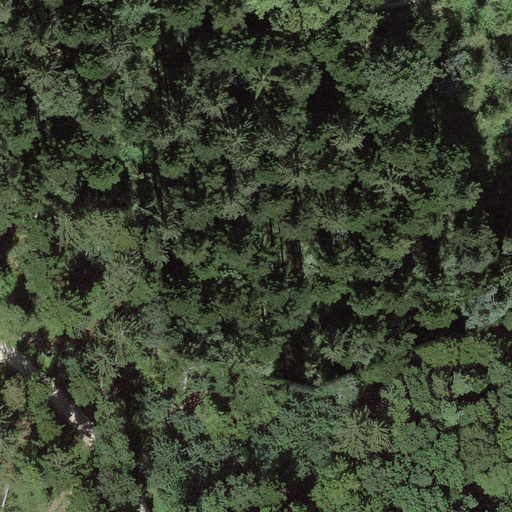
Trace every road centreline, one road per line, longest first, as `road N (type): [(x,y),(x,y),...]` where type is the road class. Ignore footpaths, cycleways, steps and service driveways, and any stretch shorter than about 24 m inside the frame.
road 1 (track): [(0,350),(72,411),(141,511)]
road 2 (track): [(256,0),(387,0)]
